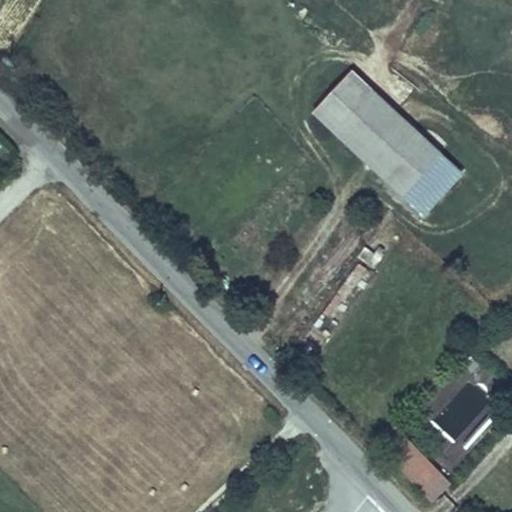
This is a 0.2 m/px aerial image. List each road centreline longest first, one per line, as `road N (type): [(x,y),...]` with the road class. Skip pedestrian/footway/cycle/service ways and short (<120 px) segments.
road 1 (tertiary): [(375,484),(0,110)]
road 2 (track): [(303,413),(202,511)]
